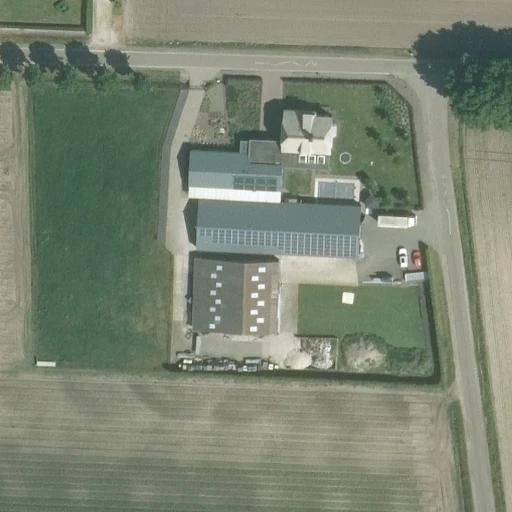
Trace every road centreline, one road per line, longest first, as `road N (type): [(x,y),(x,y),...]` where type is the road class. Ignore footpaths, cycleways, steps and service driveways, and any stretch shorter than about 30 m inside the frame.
road 1 (unclassified): [(484,511),(429,68)]
road 2 (unclassified): [(0,55),(429,68)]
